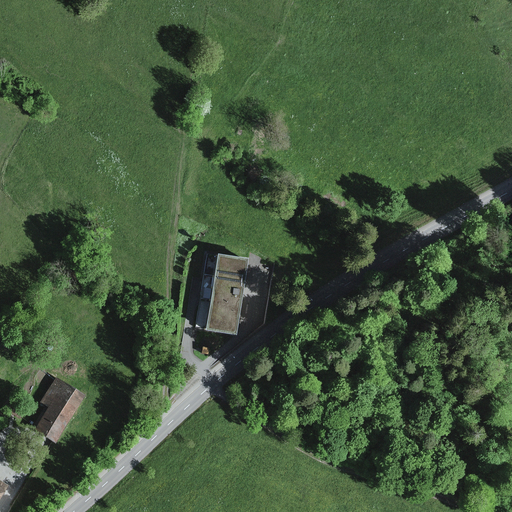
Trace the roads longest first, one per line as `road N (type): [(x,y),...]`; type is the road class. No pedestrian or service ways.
road 1 (tertiary): [(76,511),(228,371),(511,194)]
road 2 (track): [(211,387),(323,456),(487,511)]
